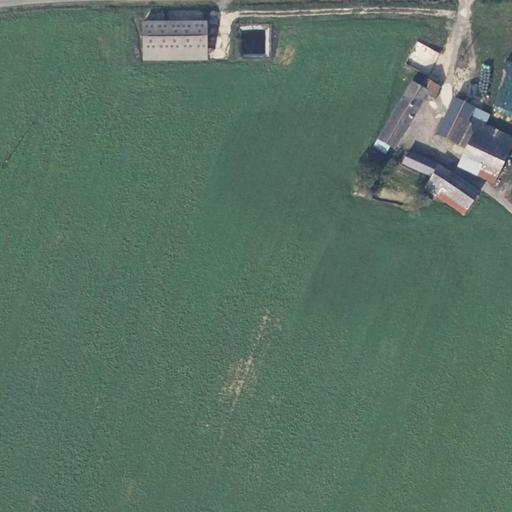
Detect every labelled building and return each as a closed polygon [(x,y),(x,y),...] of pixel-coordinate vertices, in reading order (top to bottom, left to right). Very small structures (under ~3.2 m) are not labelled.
[(171,19),(201,20),(201,11),(172,11),(171,19)] [(198,24),(135,25),(136,54),(199,53),(198,24)] [(431,68),(438,51),(416,42),(409,59),(431,68)] [(511,114),(511,62),(506,61),(494,110),(511,114)] [(410,87),(401,83),(365,148),(375,154),(379,148),(384,150),(416,95),(423,99),(429,87),(415,79),(410,87)] [(453,155),(490,173),(505,140),(472,124),(458,118),(463,108),(445,98),(429,135),(455,148),(453,155)] [(475,115),(463,108),(458,118),(472,124),(475,115)] [(427,167),(399,154),(393,164),(422,177),(427,167)] [(447,167),(485,184),(489,175),(490,173),(453,155),(447,167)] [(467,192),(427,167),(422,177),(415,189),(426,196),(429,192),(456,209),(467,192)]
